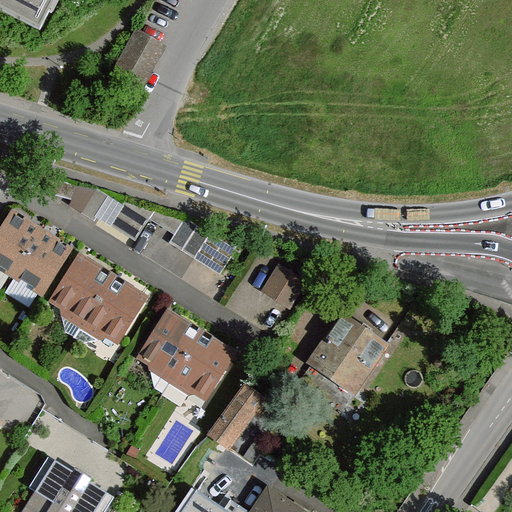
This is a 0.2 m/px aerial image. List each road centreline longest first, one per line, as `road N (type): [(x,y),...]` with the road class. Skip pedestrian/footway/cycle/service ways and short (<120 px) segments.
road 1 (secondary): [(147,151),(190,177),(511,275)]
road 2 (secondary): [(511,209),(233,125),(147,151)]
road 3 (residential): [(217,0),(162,104),(147,151)]
road 4 (secondary): [(0,112),(147,151)]
road 5 (tertiary): [(437,511),(511,399)]
